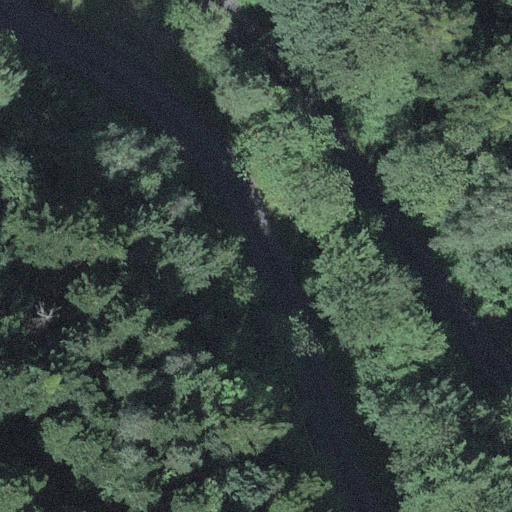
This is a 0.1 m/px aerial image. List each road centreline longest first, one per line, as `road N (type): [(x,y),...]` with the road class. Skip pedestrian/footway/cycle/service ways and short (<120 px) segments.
road 1 (track): [(49,0),(140,74),(227,175),(295,301),(373,511)]
road 2 (track): [(511,365),(398,228),(259,32),(225,0)]
road 3 (track): [(212,511),(180,374),(94,232),(0,155)]
